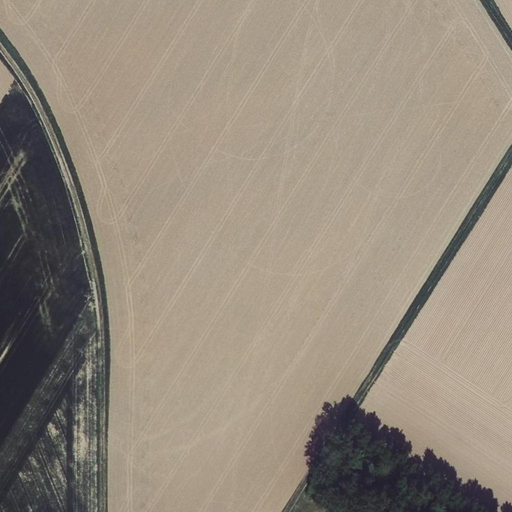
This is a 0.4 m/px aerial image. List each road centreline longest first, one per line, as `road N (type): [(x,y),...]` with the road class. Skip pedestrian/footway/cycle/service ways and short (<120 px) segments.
road 1 (track): [(282,511),(511,157),(511,43),(484,0)]
road 2 (track): [(0,48),(54,141),(86,232),(101,328),(105,511)]
